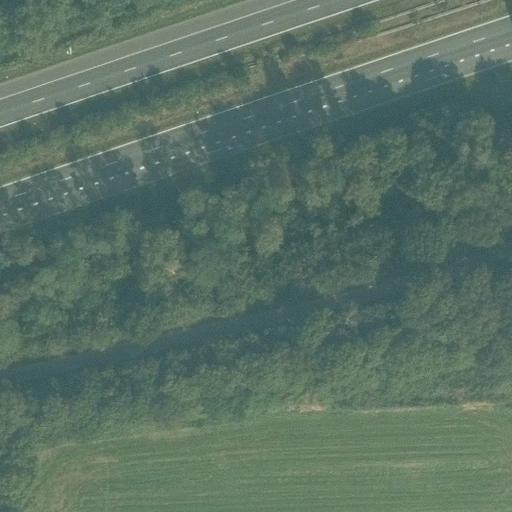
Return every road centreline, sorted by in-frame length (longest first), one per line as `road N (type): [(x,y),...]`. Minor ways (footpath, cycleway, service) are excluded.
road 1 (motorway): [(0,204),(511,30)]
road 2 (unclassified): [(0,378),(397,288),(511,249)]
road 3 (motorway): [(351,0),(0,118)]
